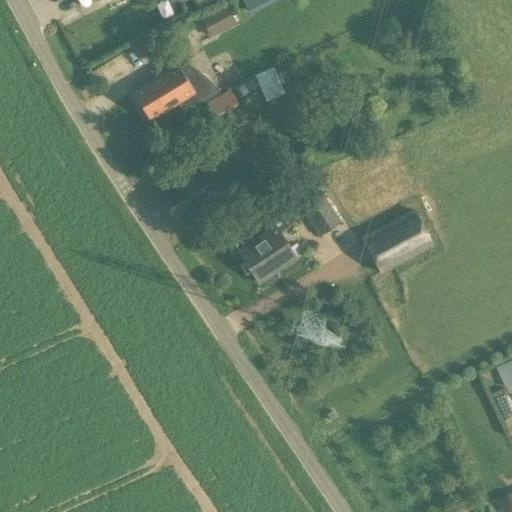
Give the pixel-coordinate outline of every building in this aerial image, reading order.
[(258,4),(255,0),(239,0),(245,11),(258,4)] [(235,23),(226,5),(201,18),(210,36),(235,23)] [(183,114),(208,99),(219,93),(213,84),(203,72),(183,58),(179,63),(133,90),(149,117),(176,102),(183,114)] [(207,103),(214,116),(236,103),(229,90),(207,103)] [(216,119),(225,134),(250,120),(241,105),(216,119)] [(249,152),(259,146),(246,126),(236,133),(249,152)] [(230,144),(156,190),(177,223),(250,176),(230,144)] [(321,233),(342,220),(325,193),(304,207),(321,233)] [(379,270),(432,244),(416,209),(362,235),(379,270)] [(240,248),(260,279),(297,256),(277,225),(240,248)] [(511,358),(496,365),(505,384),(511,381),(511,358)]
